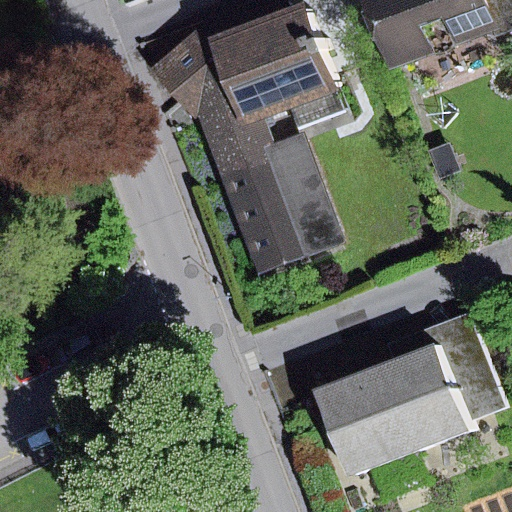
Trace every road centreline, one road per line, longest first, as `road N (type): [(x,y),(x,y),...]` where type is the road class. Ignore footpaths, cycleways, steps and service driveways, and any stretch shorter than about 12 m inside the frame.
road 1 (residential): [(224,376),(511,269)]
road 2 (residential): [(202,317),(95,36)]
road 3 (residential): [(0,421),(202,317)]
road 4 (residential): [(276,511),(224,376)]
